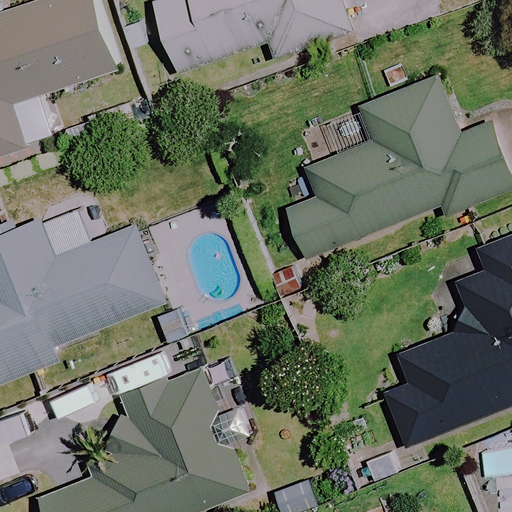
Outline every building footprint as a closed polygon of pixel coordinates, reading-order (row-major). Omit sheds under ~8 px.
[(130,65),(106,0),(48,0),(0,17),(0,157),(32,146),(17,106),(130,65)] [(166,0),(162,2),(185,70),(275,39),(281,56),(354,31),(343,0),(166,0)] [(467,135),(445,77),(365,108),(379,144),(315,169),(325,196),(295,207),(314,258),(451,205),(455,214),(511,191),(511,161),(497,123),(467,135)] [(63,257),(48,215),(0,232),(0,384),(62,361),(56,346),(171,303),(143,227),(63,257)] [(511,236),(487,246),(450,260),(476,326),(405,354),(416,380),(392,390),(413,444),(511,405),(511,236)] [(249,434),(223,365),(128,400),(139,428),(88,447),(99,478),(49,497),(54,511),(209,511),(255,495),(235,439),(249,434)] [(511,457),(507,458),(500,461),(495,466),(491,473),(489,480),(490,488),(494,495),(499,501),(505,505),(511,505),(511,457)]
